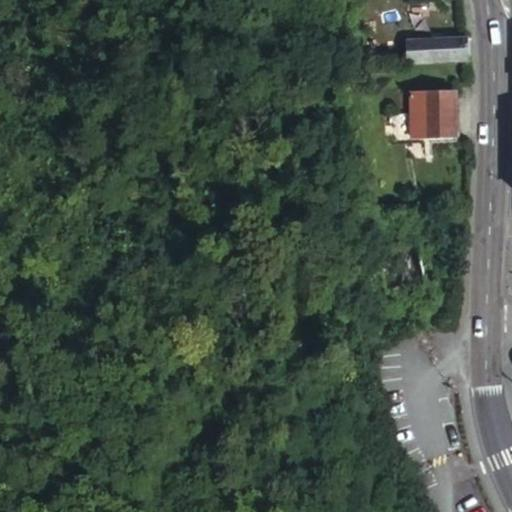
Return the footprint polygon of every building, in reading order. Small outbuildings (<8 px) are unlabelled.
[(347,33),(362,33),(373,32),(372,17),(346,18),(347,33)] [(340,34),(341,52),(362,52),(362,33),(347,33),(340,34)] [(471,40),(406,43),(407,69),(471,68),(471,40)] [(459,98),(410,100),(410,140),(458,140),(459,98)] [(419,244),(378,256),(389,296),(429,284),(419,244)]
